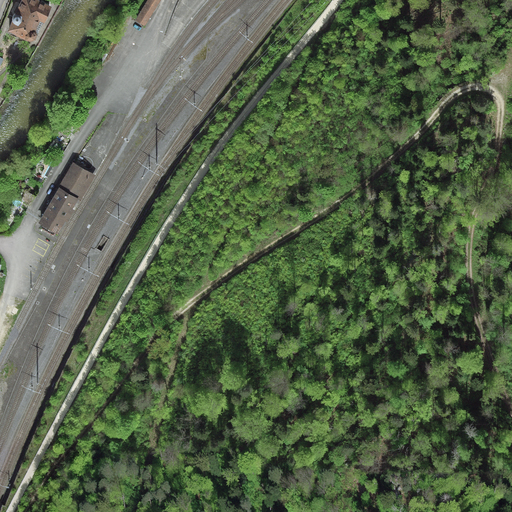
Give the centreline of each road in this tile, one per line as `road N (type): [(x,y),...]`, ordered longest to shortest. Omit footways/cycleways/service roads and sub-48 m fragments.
road 1 (unclassified): [(11,511),(137,269),(221,145),(340,0)]
road 2 (track): [(489,87),(454,96),(363,186),(190,303)]
road 3 (track): [(489,87),(500,101),(498,145),(470,236),(469,268),(473,304),(511,407)]
road 4 (residential): [(0,245),(14,252),(170,0)]
road 5 (track): [(190,303),(67,448),(26,511)]
road 6 (track): [(190,303),(140,511)]
